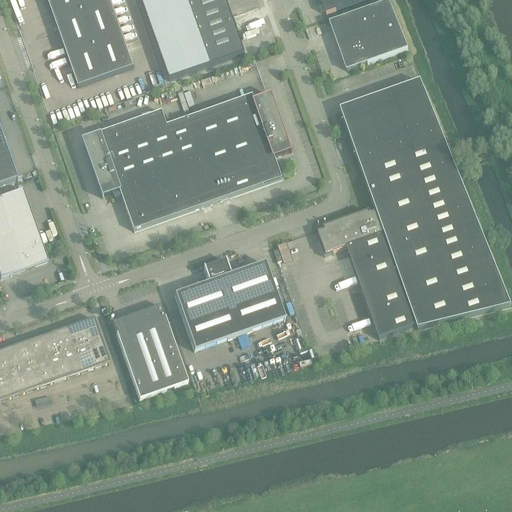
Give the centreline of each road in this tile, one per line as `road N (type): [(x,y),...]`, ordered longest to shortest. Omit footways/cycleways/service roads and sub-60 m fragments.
road 1 (unclassified): [(91,290),(320,210),(338,196),(275,0)]
road 2 (unclassified): [(91,290),(0,37)]
